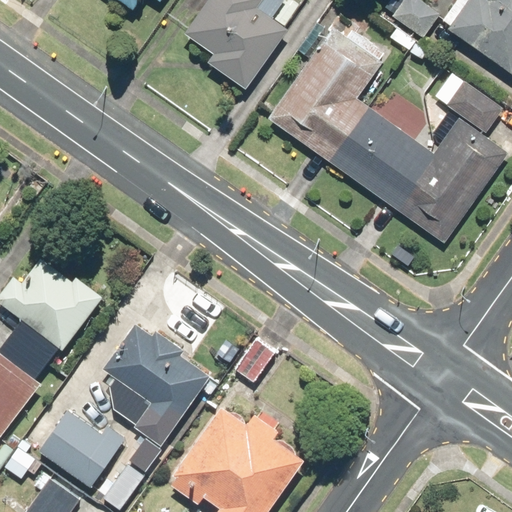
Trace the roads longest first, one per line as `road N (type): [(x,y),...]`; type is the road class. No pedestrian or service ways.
road 1 (tertiary): [(441,377),(0,60)]
road 2 (residential): [(345,511),(441,377)]
road 3 (residential): [(441,377),(511,278)]
